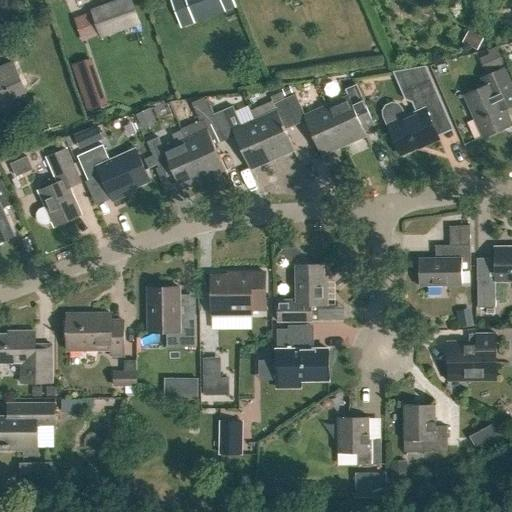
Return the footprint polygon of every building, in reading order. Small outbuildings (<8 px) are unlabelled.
[(125,0),(92,12),(100,35),(139,21),(131,0),(125,0)] [(189,0),(197,19),(227,7),(224,0),(189,0)] [(3,43),(9,55),(28,46),(22,34),(3,43)] [(0,111),(29,99),(12,62),(0,67),(0,111)] [(86,84),(95,82),(92,65),(82,67),(86,84)] [(511,92),(502,69),(483,77),(487,86),(465,96),(483,136),(510,124),(500,101),(511,95),(511,92)] [(383,116),(388,125),(387,125),(400,155),(438,138),(437,135),(452,128),(435,90),(431,91),(426,81),(407,90),(417,112),(404,118),(400,108),(396,105),(391,103),(385,106),(383,110),(383,116)] [(349,96),(327,106),(343,144),(366,134),(364,129),(358,114),(368,110),(357,84),(346,89),(349,96)] [(284,99),(296,124),(306,120),(321,153),(343,144),(326,106),(305,115),(296,94),(284,99)] [(255,120),(272,158),(294,149),(285,129),(296,124),(284,99),(274,103),(277,111),(255,120)] [(185,140),(202,178),(225,168),(214,144),(224,140),(213,114),(212,114),(206,100),(194,105),(200,119),(188,125),(189,128),(182,131),(181,129),(180,130),(185,140)] [(213,114),(224,140),(235,135),(250,168),(272,158),(255,120),(242,126),(233,105),(213,114)] [(138,114),(145,129),(160,122),(153,107),(138,114)] [(461,132),(450,136),(459,162),(470,158),(461,132)] [(170,163),(181,188),(202,178),(185,140),(164,149),(159,137),(147,142),(158,168),(170,163)] [(78,156),(88,180),(101,175),(113,201),(127,194),(126,191),(150,180),(136,149),(110,161),(103,145),(78,156)] [(52,221),(55,226),(81,214),(69,187),(80,182),(66,149),(47,158),(58,182),(39,191),(45,206),(39,208),(37,213),(36,216),(38,220),(41,222),(46,224),(52,221)] [(1,181),(0,181),(0,242),(14,236),(3,210),(12,206),(1,181)] [(419,259),(420,287),(462,287),(462,271),(471,271),(470,226),(449,226),(450,245),(435,246),(435,258),(419,259)] [(480,308),(480,318),(495,318),(495,308),(495,283),(511,282),(511,247),(495,247),(495,280),(477,280),(477,308),(480,308)] [(275,309),(275,321),(311,321),(311,305),(328,305),(328,291),(324,291),(324,265),(296,265),(297,300),(289,300),(289,301),(277,301),(277,309),(275,309)] [(212,278),(212,315),(253,314),(253,310),(266,310),(266,273),(238,274),(238,278),(212,278)] [(147,289),(148,332),(167,332),(167,347),(196,347),(196,316),(180,316),(180,289),(147,289)] [(457,309),(461,326),(475,323),(471,306),(457,309)] [(93,317),(68,317),(69,351),(111,350),(111,356),(125,356),(124,321),(112,321),(112,314),(93,314),(93,317)] [(329,381),(328,350),(311,350),(311,340),(291,340),(290,329),(277,329),(278,350),(277,350),(277,381),(277,388),(300,388),(300,381),(329,381)] [(0,363),(21,363),(21,383),(53,383),(52,345),(35,345),(35,332),(21,332),(21,335),(0,335),(0,363)] [(495,377),(495,358),(495,334),(469,334),(469,347),(448,347),(448,377),(484,377),(495,377)] [(251,360),(250,386),(275,386),(275,360),(251,360)] [(137,361),(125,361),(125,374),(115,375),(115,386),(137,386),(137,361)] [(228,378),(204,379),(204,395),(229,394),(228,378)] [(181,379),(181,399),(197,399),(197,379),(181,379)] [(33,397),(43,397),(43,386),(33,386),(33,397)] [(65,415),(82,415),(82,399),(64,399),(65,415)] [(9,417),(0,417),(0,451),(24,451),(24,457),(39,457),(39,426),(56,426),(56,404),(9,405),(9,417)] [(404,440),(404,452),(423,452),(447,452),(447,426),(435,426),(435,404),(404,405),(404,440)] [(358,453),(358,464),(381,464),(381,439),(370,439),(370,417),(338,417),(338,453),(358,453)] [(221,421),(220,454),(239,454),(240,422),(221,421)] [(473,434),(478,446),(503,435),(497,423),(473,434)] [(392,482),(408,482),(409,461),(392,460),(392,482)] [(363,496),(364,496),(381,496),(381,484),(363,484),(363,496)]
